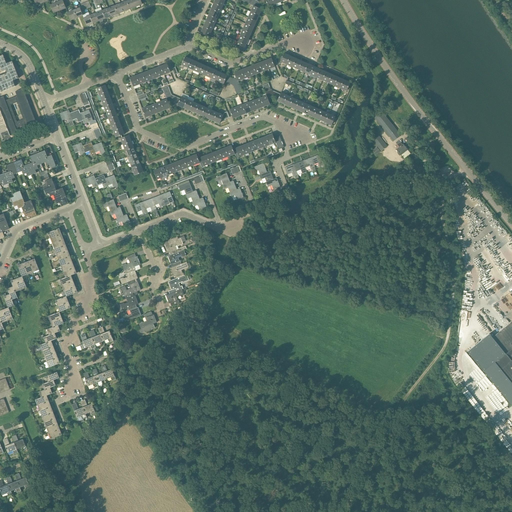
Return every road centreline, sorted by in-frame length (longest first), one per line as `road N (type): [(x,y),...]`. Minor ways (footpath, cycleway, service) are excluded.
road 1 (track): [(445,183),(441,218),(454,263),(446,343),(406,396),(393,437),(342,511)]
road 2 (residential): [(511,227),(344,0)]
road 3 (residential): [(294,134),(259,118),(180,148),(140,131),(117,73)]
road 4 (residential): [(70,388),(66,342),(86,304),(88,249)]
road 5 (unknown): [(511,254),(493,225),(469,242),(470,322)]
road 6 (unknown): [(470,322),(461,371),(511,432)]
road 7 (residential): [(184,45),(228,64),(303,42)]
